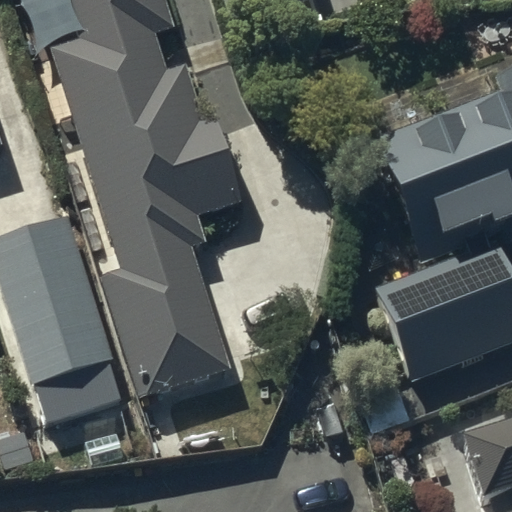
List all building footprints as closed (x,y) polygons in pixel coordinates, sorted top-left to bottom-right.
[(165,0),(66,0),(78,37),(50,45),(121,267),(103,272),(139,393),(228,366),(189,237),(206,233),(200,213),(237,203),(209,104),(200,107),(186,61),(166,67),(155,27),(172,23),(165,0)] [(223,0),(230,21),(297,0),(223,0)] [(511,63),(501,68),(508,83),(376,138),(423,261),(507,227),(511,240),(511,63)] [(64,211),(0,231),(0,282),(43,420),(122,395),(64,211)] [(412,379),(511,339),(511,273),(498,239),(376,287),(412,379)] [(511,511),(511,412),(464,427),(484,488),(498,484),(505,507),(490,511),(511,511)]
